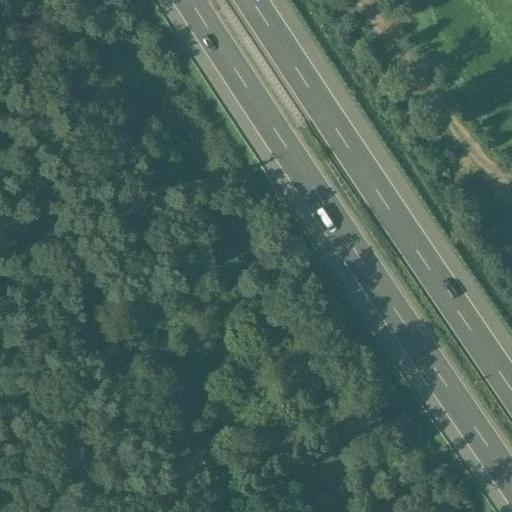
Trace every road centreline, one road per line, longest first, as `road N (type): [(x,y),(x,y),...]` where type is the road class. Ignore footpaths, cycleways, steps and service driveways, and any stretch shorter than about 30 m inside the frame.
road 1 (motorway): [(202,0),(511,471)]
road 2 (motorway): [(511,388),(253,0)]
road 3 (track): [(366,0),(461,141),(511,180)]
